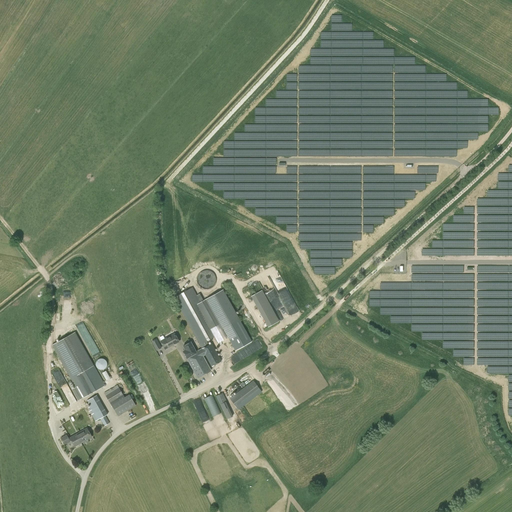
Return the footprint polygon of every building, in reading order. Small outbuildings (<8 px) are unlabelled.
[(207,281),(207,285),(216,284),(215,271),(204,271),(204,281),(207,281)] [(174,297),(202,349),(205,355),(212,367),(221,362),(219,358),(222,356),(217,345),(213,347),(211,344),(207,346),(205,343),(219,335),(215,327),(218,325),(221,330),(223,329),(235,351),(252,342),(239,320),(223,290),(201,302),(193,288),(174,297)] [(281,320),(263,289),(253,295),(270,326),(281,320)] [(85,323),(78,326),(85,342),(92,339),(85,323)] [(105,386),(91,361),(75,333),(52,346),(68,374),(75,387),(72,389),(78,401),(86,397),(105,386)] [(179,342),(174,334),(161,341),(165,349),(179,342)] [(151,342),(156,351),(161,348),(156,339),(151,342)] [(205,355),(202,349),(196,352),(190,342),(183,346),(185,350),(183,351),(196,376),(210,369),(203,356),(205,355)] [(97,361),(96,362),(96,364),(96,367),(98,368),(100,370),(103,370),(105,368),(107,366),(107,364),(106,362),(105,360),(102,359),(99,359),(97,361)] [(237,408),(260,390),(253,380),(229,399),(237,408)] [(104,393),(110,404),(124,396),(117,385),(104,393)] [(216,396),(226,420),(233,417),(222,393),(216,396)] [(118,416),(136,406),(129,394),(111,405),(118,416)] [(90,407),(88,408),(95,421),(100,419),(104,426),(109,423),(105,416),(107,415),(96,395),(86,401),(90,407)] [(204,399),(213,417),(221,413),(212,395),(204,399)] [(92,437),(87,428),(79,433),(81,435),(76,437),(80,444),(92,437)] [(81,435),(79,433),(68,439),(66,435),(60,439),(64,445),(71,441),(74,447),(80,444),(76,437),(81,435)]
